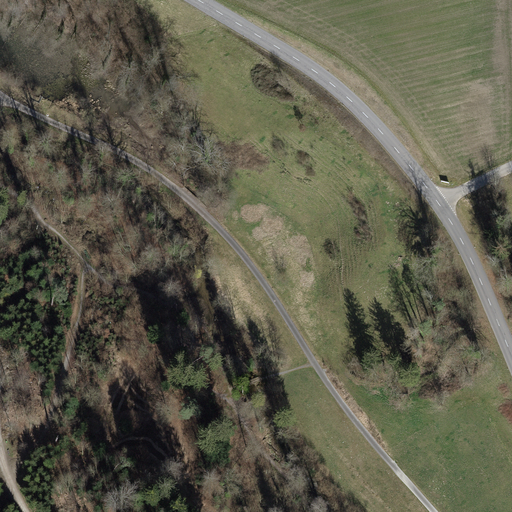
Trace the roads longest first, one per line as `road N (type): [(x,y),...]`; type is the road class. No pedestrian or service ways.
road 1 (track): [(433,511),(356,422),(219,228),(149,169),(0,93)]
road 2 (tertiary): [(197,0),(335,86),(438,202)]
road 3 (track): [(7,472),(39,443),(53,411),(83,259)]
road 4 (tertiary): [(438,202),(511,355)]
